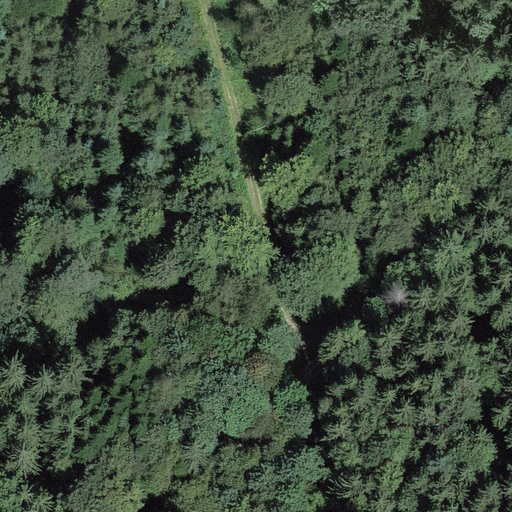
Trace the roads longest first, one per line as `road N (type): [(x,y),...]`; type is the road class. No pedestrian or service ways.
road 1 (track): [(511,169),(156,511)]
road 2 (track): [(323,355),(273,287),(200,0)]
road 3 (track): [(323,355),(350,511)]
